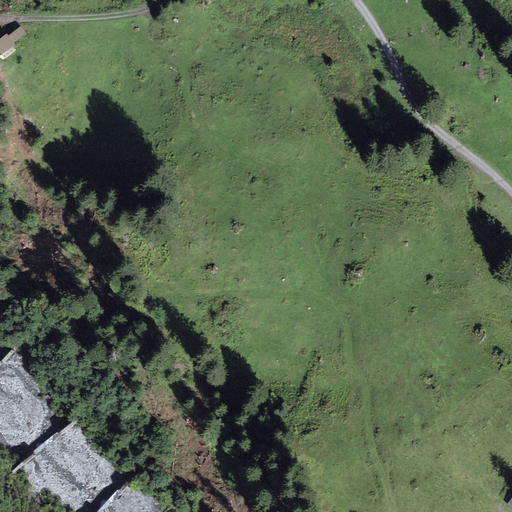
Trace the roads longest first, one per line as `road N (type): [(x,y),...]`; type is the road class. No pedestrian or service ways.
road 1 (track): [(511,194),(409,101),(355,0)]
road 2 (track): [(161,0),(127,15),(0,20)]
